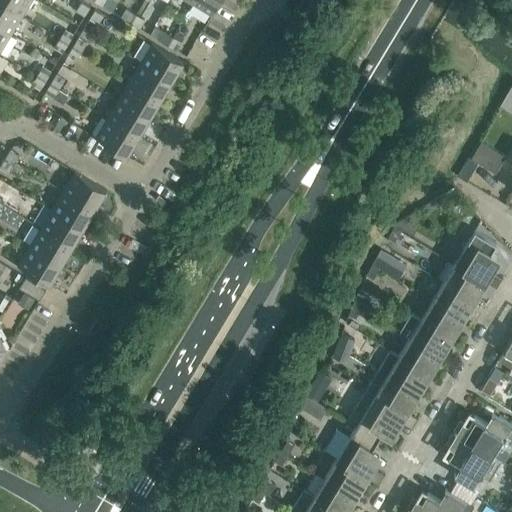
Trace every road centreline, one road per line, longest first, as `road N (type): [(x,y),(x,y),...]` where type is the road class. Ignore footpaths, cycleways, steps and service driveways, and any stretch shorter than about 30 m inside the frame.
road 1 (secondary): [(341,123),(260,224),(91,511)]
road 2 (secondary): [(128,511),(288,252),(341,123)]
road 3 (residential): [(0,405),(15,399),(139,201)]
road 4 (residential): [(382,511),(511,304)]
road 5 (residential): [(139,201),(258,0)]
road 6 (residential): [(139,201),(36,139),(0,128)]
road 7 (secondary): [(341,123),(417,0)]
